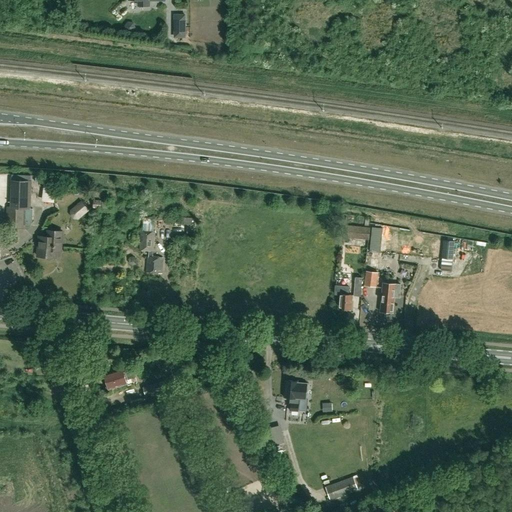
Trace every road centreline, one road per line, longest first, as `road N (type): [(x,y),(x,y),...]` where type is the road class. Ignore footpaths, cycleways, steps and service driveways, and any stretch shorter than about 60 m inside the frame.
road 1 (primary): [(511,197),(0,118)]
road 2 (primary): [(0,142),(268,168),(511,210)]
road 3 (tertiary): [(511,358),(71,319)]
road 4 (unclassified): [(124,511),(71,319)]
